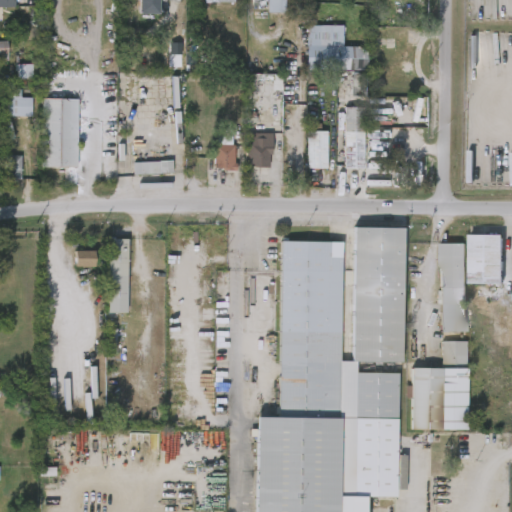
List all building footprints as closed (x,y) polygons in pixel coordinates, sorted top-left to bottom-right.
[(158,0),(138,0),(139,14),(158,14),(158,0)] [(250,0),(283,0),(283,12),(250,12),(250,0)] [(341,25),(340,46),(365,46),(365,70),(304,69),(305,24),(341,25)] [(409,58),(392,58),(392,48),(383,48),(383,38),(409,38),(409,58)] [(16,78),(16,65),(29,65),(29,78),(16,78)] [(259,73),(259,110),(244,110),(244,73),(259,73)] [(350,94),(362,94),(362,73),(351,73),(350,94)] [(264,77),(271,77),(271,91),(281,91),(281,74),(264,75),(264,77)] [(29,97),(29,116),(6,116),(6,90),(16,90),(16,97),(29,97)] [(74,98),(74,167),(39,167),(39,98),(74,98)] [(362,168),(343,168),(343,106),(362,106),(362,168)] [(305,168),(305,127),(325,127),(325,168),(305,168)] [(232,170),(214,170),(214,130),(232,130),(232,170)] [(245,167),(245,133),(269,133),(270,167),(245,167)] [(0,155),(19,155),(19,180),(0,180),(0,155)] [(170,175),(130,175),(130,161),(170,161),(170,175)] [(351,361),(353,227),(402,228),(400,362),(354,361),(351,361)] [(467,284),(467,235),(501,235),(501,284),(467,284)] [(124,312),(105,312),(106,238),(125,238),(124,312)] [(354,361),(354,373),(395,373),(393,497),(364,497),(363,511),(253,511),(255,416),(276,416),(278,241),(339,242),(337,361),(351,361),(354,361)] [(464,244),(464,332),(439,332),(439,244),(464,244)] [(72,265),(72,251),(92,251),(92,265),(72,265)] [(114,331),(107,332),(107,354),(115,354),(114,331)] [(465,429),(410,429),(410,368),(439,368),(438,341),(465,341),(465,429)] [(405,456),(397,456),(397,490),(404,490),(405,456)]
